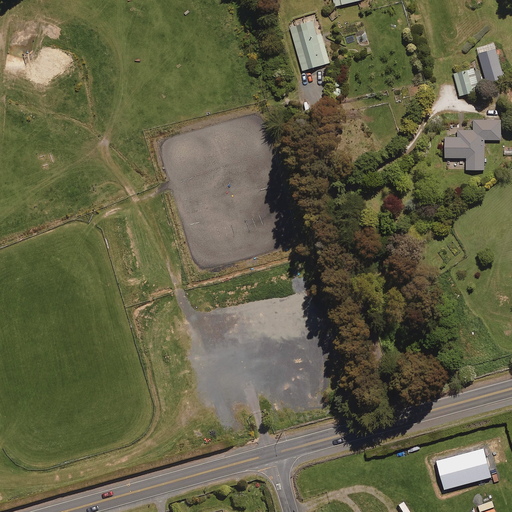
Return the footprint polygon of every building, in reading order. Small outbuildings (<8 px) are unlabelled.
[(313,21),(290,28),(302,72),(331,64),(322,33),(317,35),(313,21)] [(495,42),(476,48),(487,84),(505,78),(495,42)] [(479,67),(453,74),(459,98),(485,91),(479,67)] [(444,158),(466,158),(466,170),(484,170),(484,140),(501,140),(501,120),(473,121),(473,129),(456,130),(456,136),(444,136),(444,158)] [(508,449),(504,435),(498,436),(502,451),(508,449)] [(484,447),(435,461),(444,492),(493,479),(484,447)] [(495,511),(492,500),(477,505),(479,511),(495,511)]
